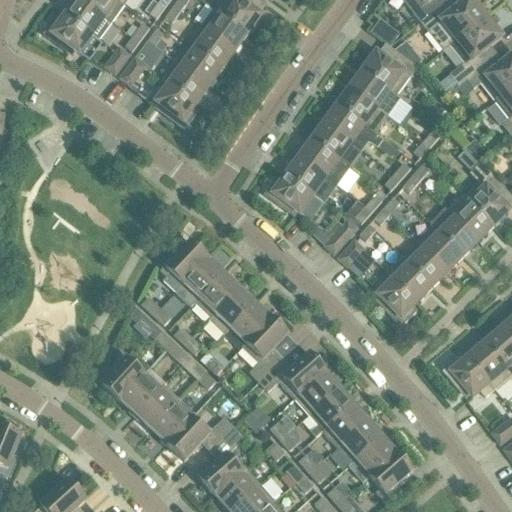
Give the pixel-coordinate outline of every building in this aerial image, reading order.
[(111,26),(124,8),(112,0),(78,0),(78,1),(111,26)] [(112,0),(124,8),(129,0),(112,0)] [(162,0),(158,7),(165,12),(174,0),(173,0),(162,0)] [(181,0),(174,10),(181,15),(189,4),(184,0),(181,0)] [(223,0),(214,13),(247,37),(260,19),(253,14),(260,3),(255,0),(223,0)] [(412,0),(405,6),(421,26),(447,5),(442,0),(412,0)] [(98,43),(111,26),(78,1),(65,19),(91,38),(98,43)] [(443,54),(487,19),(479,9),(477,11),(469,1),(454,14),(447,5),(421,26),(443,54)] [(156,23),(165,12),(158,7),(149,18),(156,23)] [(172,27),(181,15),(174,10),(165,22),(172,27)] [(214,13),(201,30),(234,55),(247,37),(214,13)] [(78,56),(91,38),(65,19),(61,24),(56,21),(43,38),(60,51),(63,46),(78,56)] [(485,53),(500,40),(493,31),(495,29),(487,19),(443,54),(444,55),(451,49),(465,67),(450,79),(458,88),(492,61),(485,53)] [(380,22),(370,36),(390,51),(400,37),(380,22)] [(133,39),(140,44),(149,33),(142,27),(133,39)] [(221,72),(234,55),(201,30),(188,48),(221,72)] [(148,45),(155,50),(164,38),(156,33),(148,45)] [(132,56),(140,44),(133,39),(125,51),(132,56)] [(146,62),(155,50),(148,45),(139,56),(146,62)] [(208,89),(221,72),(188,48),(175,65),(208,89)] [(105,71),(115,78),(129,59),(119,51),(105,71)] [(363,75),(396,99),(416,71),(391,52),(383,62),(376,57),(363,75)] [(495,105),(511,90),(511,59),(498,70),(492,61),(458,88),(458,89),(466,82),(473,92),(480,86),(495,105)] [(145,70),(135,62),(120,82),(130,90),(145,70)] [(196,107),(208,89),(175,65),(163,83),(196,107)] [(400,102),(396,99),(363,75),(350,92),(387,120),(400,102)] [(450,79),(437,89),(444,99),(458,88),(450,79)] [(191,113),(196,107),(163,83),(162,83),(169,88),(156,105),(170,116),(166,121),(183,133),(196,116),(191,113)] [(510,138),(511,136),(511,90),(495,105),(509,123),(503,128),(510,138)] [(375,137),(387,120),(350,92),(337,110),(375,137)] [(337,110),(324,127),(362,154),(368,146),(376,152),(383,143),(375,137),(337,110)] [(349,172),(362,154),(324,127),(311,144),(349,172)] [(423,146),(429,151),(439,141),(432,135),(423,146)] [(336,189),(349,172),(311,144),(299,162),(336,189)] [(487,158),(474,144),(466,151),(478,166),(487,158)] [(419,162),(429,151),(423,146),(413,156),(419,162)] [(323,207),(336,189),(299,162),(286,179),(323,207)] [(394,178),(400,184),(410,173),(403,167),(394,178)] [(464,200),(493,229),(508,213),(502,207),(511,198),(480,167),(470,177),(478,186),(464,200)] [(412,180),(418,186),(428,175),(422,169),(412,180)] [(391,195),(400,184),(394,178),(384,189),(391,195)] [(277,181),(264,199),(281,211),(285,206),(299,217),(310,225),(323,207),(286,179),(282,185),(277,181)] [(409,197),(418,186),(412,180),(402,191),(409,197)] [(365,210),(371,216),(381,205),(374,200),(365,210)] [(477,245),(493,229),(464,200),(448,216),(477,245)] [(383,212),(390,218),(399,207),(393,202),(383,212)] [(371,216),(365,210),(355,221),(362,227),(371,216)] [(380,229),(390,218),(383,212),(373,223),(380,229)] [(477,245),(448,216),(445,213),(430,228),(434,232),(462,260),(477,245)] [(347,224),(324,250),(333,259),(357,233),(347,224)] [(359,239),(366,245),(375,234),(369,229),(359,239)] [(447,275),(462,260),(434,232),(419,247),(447,275)] [(338,263),(348,271),(364,253),(354,245),(338,263)] [(170,259),(160,275),(162,277),(163,277),(167,281),(163,284),(176,296),(183,288),(208,262),(190,246),(175,262),(170,259)] [(432,290),(447,275),(419,247),(403,262),(432,290)] [(432,290),(403,262),(403,263),(401,260),(386,275),(393,283),(416,306),(432,290)] [(183,288),(176,296),(191,311),(194,307),(222,278),(207,263),(208,262),(183,288)] [(210,322),(238,293),(222,278),(194,307),(210,322)] [(411,311),(416,306),(393,283),(377,299),(390,311),(386,315),(401,330),(416,315),(411,311)] [(210,322),(209,324),(224,338),(230,332),(254,308),(238,293),(210,322)] [(152,320),(159,313),(148,302),(141,309),(152,320)] [(241,352),(270,321),(269,322),(254,308),(230,332),(246,346),(241,351),(241,352)] [(130,322),(135,326),(142,318),(135,312),(128,320),(130,322)] [(159,313),(152,320),(163,330),(170,322),(159,313)] [(258,386),(282,363),(273,353),(287,338),(270,321),(241,352),(258,368),(250,377),(258,386)] [(511,323),(501,333),(511,346),(511,323)] [(184,349),(191,342),(181,333),(174,340),(184,349)] [(511,378),(511,377),(511,346),(501,333),(485,347),(511,378)] [(166,354),(173,347),(161,336),(154,344),(166,354)] [(191,342),(184,349),(195,359),(201,352),(191,342)] [(183,356),(173,347),(166,354),(176,364),(183,356)] [(495,392),(511,378),(485,347),(468,361),(495,392)] [(132,356),(129,360),(120,355),(112,369),(117,373),(102,389),(119,405),(149,372),(132,356)] [(294,403),(325,375),(310,358),(292,373),(282,363),(258,386),(267,395),(278,386),(294,403)] [(495,392),(468,361),(463,366),(459,361),(442,375),(456,391),(460,387),(472,400),(479,394),(485,401),(495,392)] [(206,369),(216,379),(223,372),(213,362),(206,369)] [(194,367),(187,374),(197,384),(204,376),(194,367)] [(136,419),(163,389),(163,388),(165,386),(149,372),(119,405),(120,406),(120,405),(136,419)] [(308,419),(339,392),(325,377),(326,376),(325,375),(294,403),(308,419)] [(204,376),(197,384),(208,393),(215,386),(204,376)] [(152,434),(179,404),(163,389),(136,419),(152,434)] [(339,392),(308,419),(318,431),(310,438),(314,443),(322,436),(353,408),(339,392)] [(179,404),(152,434),(167,448),(166,449),(167,449),(195,418),(180,404),(179,404)] [(336,452),(368,424),(353,408),(322,436),(336,452)] [(262,430),(270,423),(264,417),(257,424),(262,430)] [(210,456),(234,432),(224,422),(212,434),(195,418),(167,449),(184,465),(201,447),(210,456)] [(511,439),(511,421),(491,437),(500,449),(511,439)] [(347,472),(382,441),(368,424),(336,452),(350,467),(346,471),(347,472)] [(280,444),(287,438),(278,427),(270,434),(280,444)] [(0,430),(0,476),(10,480),(17,462),(12,459),(20,439),(0,430)] [(214,500),(246,472),(231,455),(245,443),(234,432),(210,456),(219,465),(199,483),(214,500)] [(287,438),(280,444),(289,455),(296,448),(287,438)] [(361,488),(396,457),(395,457),(396,456),(382,441),(347,472),(361,488)] [(511,447),(503,453),(511,465),(511,447)] [(267,454),(276,465),(283,458),(274,448),(267,454)] [(396,457),(361,488),(362,488),(370,481),(380,493),(376,497),(384,507),(399,493),(395,489),(412,474),(396,457)] [(308,477),(316,470),(306,459),(299,466),(308,477)] [(295,487),(303,480),(293,469),(286,476),(295,487)] [(316,470),(308,477),(317,487),(325,481),(316,470)] [(226,511),(233,511),(260,488),(246,472),(214,500),(215,501),(216,500),(226,511)] [(303,480),(295,487),(304,497),(312,490),(303,480)] [(75,511),(85,503),(68,484),(40,510),(42,511),(41,511),(75,511)] [(266,511),(275,505),(260,488),(233,511),(266,511)] [(337,509),(344,503),(335,492),(327,499),(337,509)] [(317,511),(331,511),(322,502),(314,508),(317,511)] [(352,511),(344,503),(337,509),(339,511),(352,511)]
